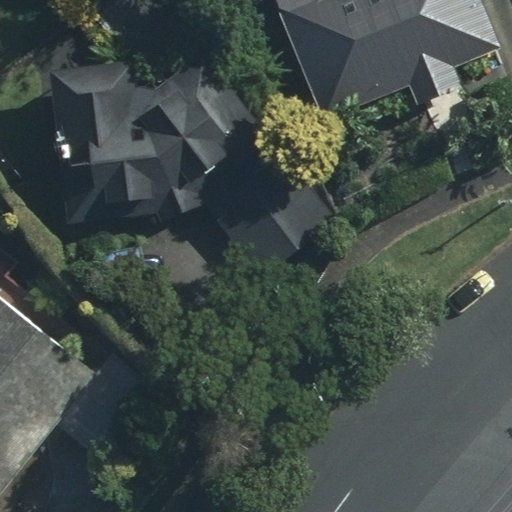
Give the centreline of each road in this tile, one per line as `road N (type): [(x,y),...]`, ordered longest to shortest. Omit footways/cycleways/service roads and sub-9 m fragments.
road 1 (residential): [(376,454),(511,333)]
road 2 (residential): [(511,503),(376,454)]
